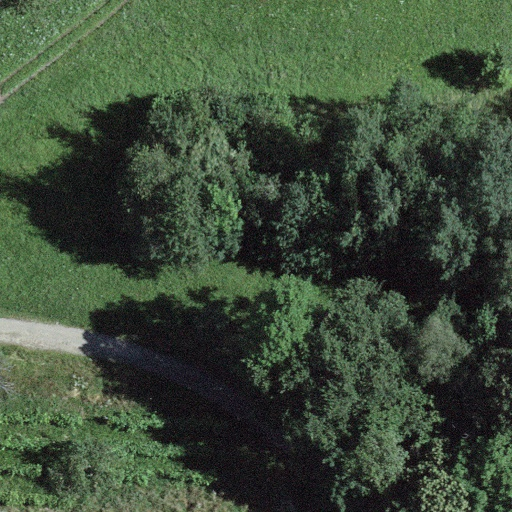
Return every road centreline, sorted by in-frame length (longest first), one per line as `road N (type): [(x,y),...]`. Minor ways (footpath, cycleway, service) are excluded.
road 1 (track): [(344,511),(216,431),(0,330)]
road 2 (track): [(0,93),(119,0)]
